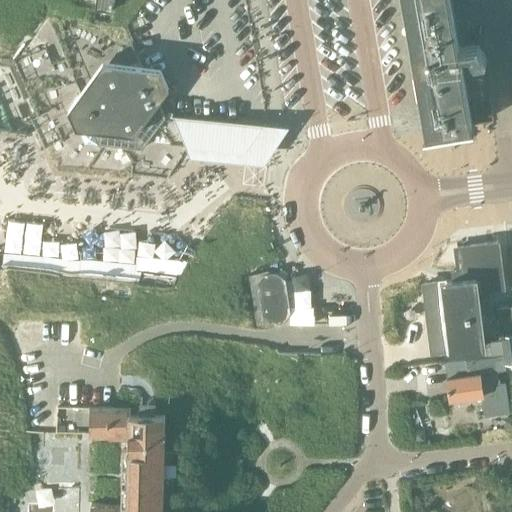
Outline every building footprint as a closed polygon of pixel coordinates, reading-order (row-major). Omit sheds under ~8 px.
[(403,0),(405,9),(408,30),(412,51),(415,71),(419,92),(422,113),(426,134),(467,127),(464,106),(460,85),(457,64),(455,53),(469,50),(475,61),(487,59),(478,43),(454,48),(453,44),(449,23),(446,2),(445,0),(403,0)] [(59,168),(130,176),(131,175),(166,179),(177,162),(186,148),(188,147),(244,151),(253,138),(262,125),(173,119),(166,118),(158,99),(168,86),(159,66),(141,65),(126,26),(46,17),(14,61),(36,113),(30,116),(36,132),(44,149),(49,147),(59,168)] [(166,100),(169,106),(175,104),(173,98),(166,100)] [(433,351),(483,345),(485,358),(504,355),(502,341),(486,342),(481,298),(490,297),(490,290),(501,289),(495,242),(457,247),(461,279),(424,284),(433,351)] [(0,266),(0,297),(114,311),(133,286),(168,291),(168,288),(176,280),(178,263),(138,259),(137,269),(82,263),(81,268),(43,264),(44,259),(3,254),(2,266),(0,266)] [(267,270),(248,275),(256,325),(272,323),(272,320),(282,319),(288,311),(287,307),(283,279),(275,274),(268,275),(267,270)] [(511,332),(511,305),(497,308),(500,334),(511,332)] [(511,333),(501,335),(502,341),(504,355),(505,362),(511,361),(511,333)] [(504,355),(485,358),(445,363),(450,399),(482,394),(485,416),(509,412),(504,383),(500,383),(498,371),(506,370),(505,362),(504,355)] [(162,511),(164,416),(156,416),(156,404),(139,404),(139,415),(130,415),(130,409),(90,408),(90,434),(93,434),(93,438),(119,439),(120,504),(91,503),(90,511),(162,511)] [(511,416),(503,418),(505,430),(511,428),(511,416)] [(413,431),(412,431),(413,443),(414,443),(424,442),(423,430),(413,431)]
